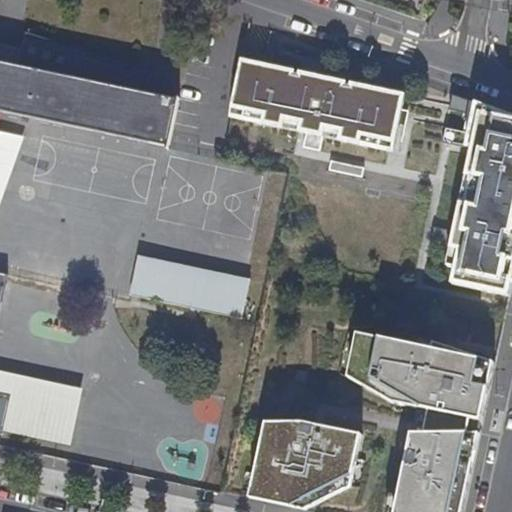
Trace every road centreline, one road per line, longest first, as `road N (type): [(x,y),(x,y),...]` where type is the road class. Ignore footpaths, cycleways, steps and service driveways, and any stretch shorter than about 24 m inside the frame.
road 1 (residential): [(278,0),(467,64)]
road 2 (unknown): [(240,0),(213,140)]
